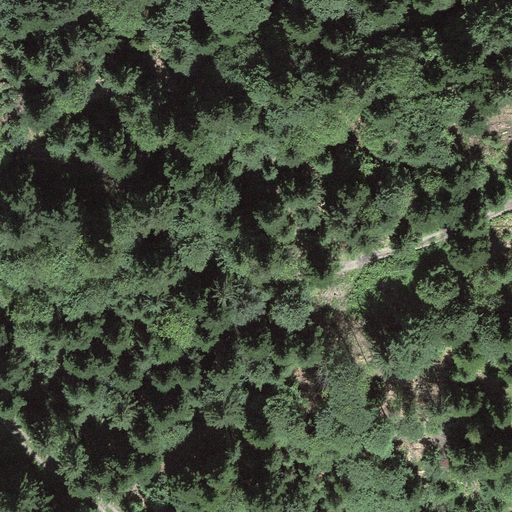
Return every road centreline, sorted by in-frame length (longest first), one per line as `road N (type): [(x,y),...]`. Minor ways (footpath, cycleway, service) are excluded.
road 1 (track): [(205,247),(86,164),(0,155)]
road 2 (track): [(110,511),(0,412)]
